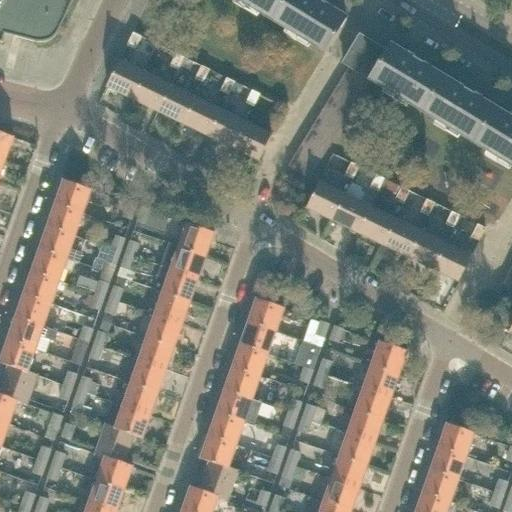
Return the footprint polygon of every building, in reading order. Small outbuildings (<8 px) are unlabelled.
[(0,0),(0,41),(2,42),(4,34),(11,36),(36,42),(39,43),(42,43),(45,42),(49,41),(52,40),(54,38),(57,36),(59,33),(60,30),(74,0),(0,0)] [(287,0),(239,0),(274,21),(287,0)] [(346,19),(314,0),(313,0),(287,0),(274,21),(326,53),(346,19)] [(136,50),(142,37),(134,33),(128,46),(136,50)] [(360,38),(359,37),(344,62),(351,67),(371,80),(387,54),(360,38)] [(443,79),(412,60),(391,47),(387,54),(371,80),(371,81),(423,112),(443,79)] [(179,71),(185,58),(177,54),(171,67),(179,71)] [(134,100),(146,75),(120,62),(107,87),(134,100)] [(204,83),(211,70),(203,67),(197,79),(204,83)] [(371,81),(371,80),(351,67),(344,78),(365,91),(371,81)] [(159,112),(171,87),(146,75),(134,100),(159,112)] [(359,101),(365,91),(344,78),(338,88),(359,101)] [(230,95),(236,83),(228,79),(222,91),(230,95)] [(479,101),(463,91),(443,79),(423,112),(474,143),(494,110),(479,101)] [(184,124),(197,99),(171,87),(159,112),(184,124)] [(353,110),(359,101),(338,88),(332,97),(353,110)] [(255,107),(261,95),(253,91),(247,104),(255,107)] [(347,120),(353,110),(332,97),(326,107),(347,120)] [(209,137),(221,111),(197,99),(184,124),(209,137)] [(280,119),(286,107),(278,103),(272,116),(280,119)] [(341,130),(347,120),(326,107),(319,117),(341,130)] [(511,120),(494,110),(474,143),(511,165),(511,120)] [(234,149),(247,124),(221,111),(209,137),(234,149)] [(334,140),(341,130),(319,117),(313,127),(334,140)] [(260,161),(272,136),(247,124),(234,149),(260,161)] [(328,150),(334,140),(313,127),(307,137),(328,150)] [(0,159),(6,162),(14,138),(0,133),(0,159)] [(322,160),(328,150),(307,137),(301,147),(322,160)] [(316,170),(322,160),(301,147),(295,157),(316,170)] [(310,180),(316,170),(295,157),(289,167),(310,180)] [(353,180),(359,168),(352,164),(346,177),(353,180)] [(379,193),(385,180),(377,176),(371,189),(379,193)] [(107,209),(111,198),(64,181),(55,205),(84,215),(89,202),(107,209)] [(334,221),(346,196),(320,183),(307,208),(334,221)] [(404,205),(410,192),(403,189),(397,201),(404,205)] [(359,233),(371,208),(346,196),(334,221),(359,233)] [(429,217),(435,204),(427,201),(421,213),(429,217)] [(138,207),(136,207),(129,204),(124,218),(133,221),(138,207)] [(76,237),(84,215),(55,205),(48,227),(76,237)] [(384,245),(396,220),(371,208),(359,233),(384,245)] [(147,226),(152,212),(143,209),(139,223),(147,226)] [(454,229),(461,217),(453,213),(447,225),(454,229)] [(409,258),(421,233),(396,220),(384,245),(409,258)] [(206,258),(215,234),(187,224),(178,248),(206,258)] [(480,241),(486,229),(478,225),(472,237),(480,241)] [(68,260),(76,237),(48,227),(40,250),(68,260)] [(434,270),(446,245),(421,233),(409,258),(434,270)] [(113,250),(121,254),(126,240),(118,237),(113,250)] [(127,256),(135,258),(140,245),(132,242),(127,256)] [(459,282),(472,257),(446,245),(434,270),(459,282)] [(199,281),(206,258),(178,248),(170,271),(199,281)] [(60,283),(68,260),(40,250),(32,273),(60,283)] [(117,266),(121,254),(113,250),(108,263),(117,266)] [(131,271),(135,258),(127,256),(123,268),(131,271)] [(191,303),(199,281),(170,271),(163,293),(191,303)] [(53,305),(60,283),(32,273),(24,295),(53,305)] [(95,292),(99,282),(80,276),(77,286),(95,292)] [(97,296),(106,299),(110,285),(102,282),(97,296)] [(511,301),(511,288),(504,285),(499,295),(511,301)] [(111,301),(119,303),(124,290),(116,287),(111,301)] [(183,326),(191,303),(163,293),(155,316),(183,326)] [(45,328),(53,305),(24,295),(16,318),(45,328)] [(101,312),(106,299),(97,296),(92,309),(101,312)] [(276,333),(285,309),(257,299),(248,323),(276,333)] [(115,317),(119,303),(111,301),(107,314),(115,317)] [(175,349),(183,326),(155,316),(147,339),(175,349)] [(52,331),(45,328),(16,318),(8,341),(37,351),(44,354),(52,331)] [(330,325),(329,325),(321,322),(317,336),(325,339),(330,325)] [(268,355),(276,333),(248,323),(240,346),(268,355)] [(339,343),(344,330),(336,327),(331,341),(339,343)] [(81,341),(90,344),(94,331),(86,328),(81,341)] [(95,346),(103,349),(108,336),(100,333),(95,346)] [(167,371),(175,349),(147,339),(139,361),(167,371)] [(29,373),(37,351),(8,341),(0,363),(9,366),(29,373)] [(85,357),(90,344),(81,341),(76,354),(85,357)] [(400,376),(408,352),(380,342),(372,366),(400,376)] [(99,362),(103,349),(95,346),(91,359),(99,362)] [(260,378),(268,355),(240,346),(232,368),(260,378)] [(305,368),(314,371),(319,358),(310,355),(305,368)] [(320,373),(328,376),(332,363),(324,360),(320,373)] [(159,394),(167,371),(139,361),(131,384),(159,394)] [(29,373),(9,366),(3,382),(4,382),(1,391),(3,391),(30,401),(39,377),(29,373)] [(392,398),(400,376),(372,366),(364,389),(392,398)] [(252,401),(260,378),(232,368),(225,391),(252,401)] [(309,384),(314,371),(305,368),(301,381),(309,384)] [(65,386),(74,389),(78,376),(70,373),(65,386)] [(323,389),(328,376),(320,373),(315,386),(323,389)] [(79,391),(88,394),(92,381),(84,378),(79,391)] [(151,416),(159,394),(131,384),(123,407),(151,416)] [(69,402),(74,389),(65,386),(61,399),(69,402)] [(384,421),(392,398),(364,389),(356,411),(384,421)] [(83,407),(88,394),(79,391),(75,404),(83,407)] [(262,404),(252,401),(225,391),(217,414),(244,424),(254,427),(262,404)] [(29,405),(0,395),(0,421),(10,425),(18,403),(28,407),(29,405)] [(279,412),(283,400),(268,395),(264,407),(279,412)] [(289,414),(298,417),(303,404),(294,401),(289,414)] [(304,418),(312,421),(316,409),(308,406),(304,418)] [(143,439),(151,416),(123,407),(115,429),(135,436),(143,439)] [(376,444),(384,421),(356,411),(348,434),(376,444)] [(237,446),(244,424),(217,414),(209,436),(237,446)] [(293,430),(298,417),(289,414),(285,427),(293,430)] [(59,431),(64,418),(55,415),(50,428),(59,431)] [(307,435),(312,421),(304,418),(299,432),(307,435)] [(0,447),(3,448),(10,425),(0,421),(0,447)] [(467,458),(475,434),(447,424),(439,448),(467,458)] [(71,441),(76,428),(68,425),(63,438),(71,441)] [(115,429),(106,425),(98,450),(125,460),(128,451),(129,451),(135,436),(115,429)] [(368,466),(376,444),(348,434),(340,456),(368,466)] [(229,468),(237,446),(209,436),(201,459),(209,462),(229,468)] [(274,459),(282,462),(287,449),(278,446),(274,459)] [(39,461),(47,464),(52,451),(43,448),(39,461)] [(459,481),(467,458),(439,448),(431,471),(459,481)] [(288,464),(296,467),(301,454),(292,451),(288,464)] [(53,466),(61,469),(66,456),(58,453),(53,466)] [(133,467),(124,464),(96,454),(96,456),(105,459),(97,481),(125,491),(133,467)] [(360,489),(368,466),(340,456),(332,479),(360,489)] [(278,475),(282,462),(274,459),(269,472),(278,475)] [(43,477),(47,464),(39,461),(34,474),(43,477)] [(239,472),(229,468),(209,462),(204,477),(205,478),(202,486),(231,496),(239,472)] [(292,480),(296,467),(288,464),(283,477),(292,480)] [(57,482),(61,469),(53,466),(49,479),(57,482)] [(452,503),(459,481),(431,471),(423,493),(452,503)] [(352,511),(360,489),(332,479),(324,502),(352,511)] [(496,493),(504,496),(508,483),(500,480),(496,493)] [(112,511),(117,511),(125,491),(97,481),(89,504),(112,511)] [(271,508),(281,511),(289,490),(279,486),(271,508)] [(229,501),(200,491),(191,487),(183,511),(185,511),(214,511),(219,499),(229,502),(229,501)] [(266,508),(271,494),(262,491),(258,504),(266,508)] [(23,506),(31,509),(36,496),(27,493),(23,506)] [(448,511),(452,503),(423,493),(416,511),(448,511)] [(499,509),(504,496),(496,493),(491,506),(499,509)] [(37,511),(39,511),(46,511),(50,501),(42,498),(37,511)] [(351,511),(352,511),(324,502),(320,511),(351,511)]
